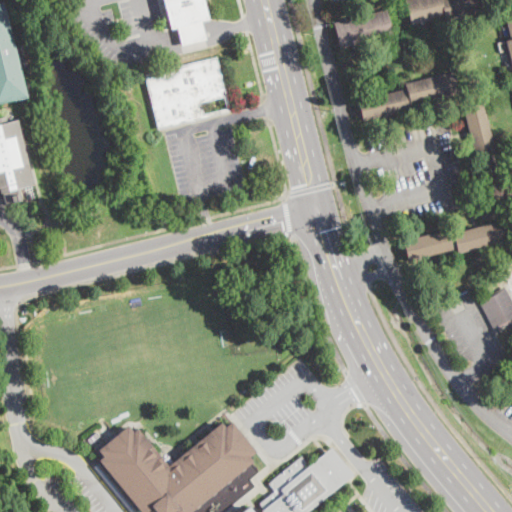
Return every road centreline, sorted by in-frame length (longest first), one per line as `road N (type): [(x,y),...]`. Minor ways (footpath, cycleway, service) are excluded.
road 1 (primary): [(265,0),(333,274),(410,412),(486,511)]
road 2 (tertiary): [(0,284),(313,208)]
